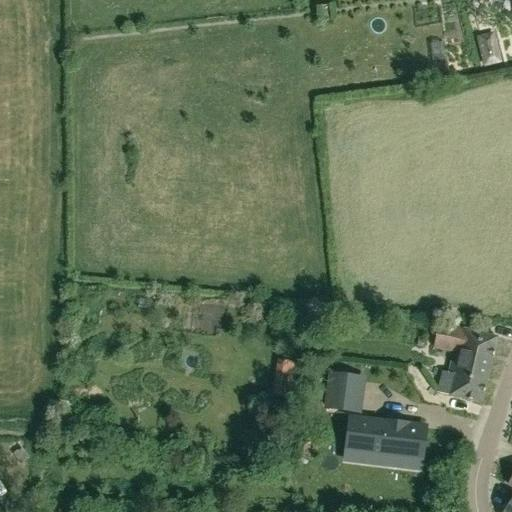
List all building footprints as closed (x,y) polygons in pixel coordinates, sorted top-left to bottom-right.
[(354,333),(367,322),(353,307),(340,318),(354,333)] [(332,331),(333,317),(322,316),(321,330),(332,331)] [(437,325),(432,348),(453,352),(448,373),(442,372),(437,392),(436,393),(480,404),(496,339),(465,330),(437,325)] [(360,413),(365,378),(331,373),(325,408),(360,413)] [(271,395),(288,398),(290,386),(273,383),(271,395)] [(424,428),(350,420),(346,451),(420,460),(424,428)] [(511,511),(511,492),(502,507),(499,511),(511,511)]
